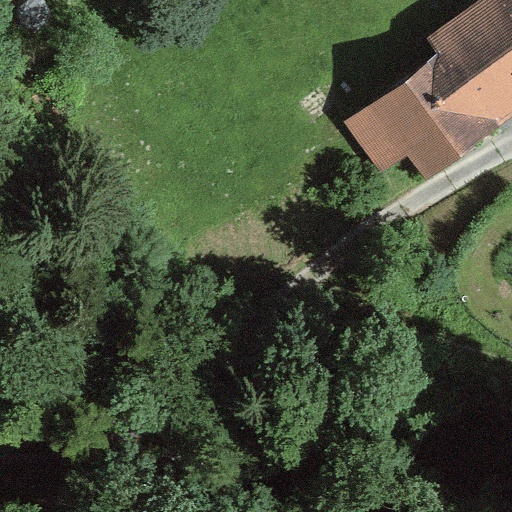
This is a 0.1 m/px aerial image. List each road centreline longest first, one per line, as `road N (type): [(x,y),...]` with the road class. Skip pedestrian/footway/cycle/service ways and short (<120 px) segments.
road 1 (track): [(0,441),(117,441),(309,286)]
road 2 (track): [(309,286),(452,177),(511,147)]
